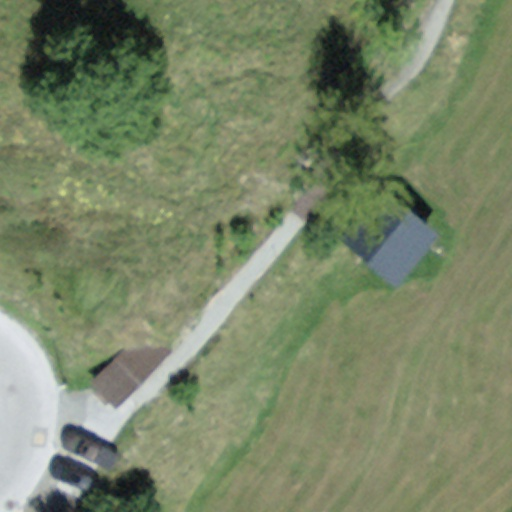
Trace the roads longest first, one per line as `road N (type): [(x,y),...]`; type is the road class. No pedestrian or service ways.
road 1 (track): [(28,420),(125,411),(304,208),(421,57),(446,0)]
road 2 (residential): [(0,355),(21,381),(28,420),(20,469),(0,487)]
